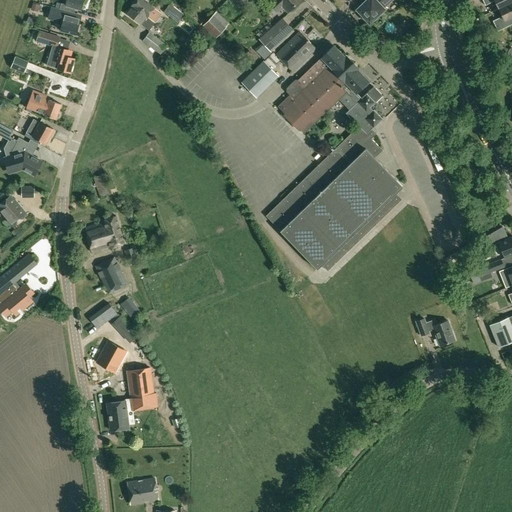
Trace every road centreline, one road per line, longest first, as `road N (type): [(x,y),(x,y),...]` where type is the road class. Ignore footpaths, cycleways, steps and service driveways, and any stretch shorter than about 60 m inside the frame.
road 1 (unclassified): [(104,511),(69,303),(63,199)]
road 2 (unclassified): [(309,511),(416,392),(445,379),(511,379)]
road 3 (residential): [(63,199),(110,0)]
road 4 (residential): [(446,45),(411,57),(374,54),(316,0)]
road 5 (secondary): [(511,182),(446,45)]
